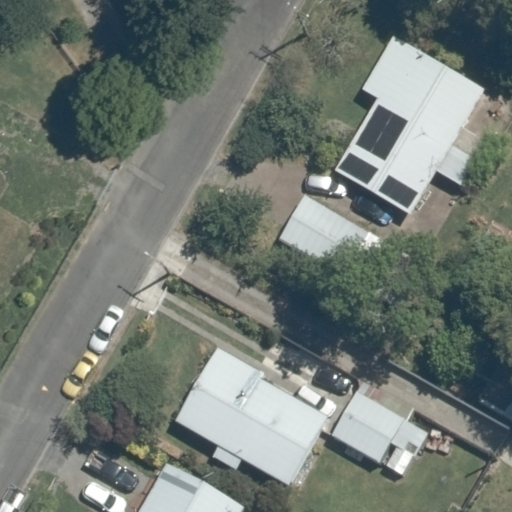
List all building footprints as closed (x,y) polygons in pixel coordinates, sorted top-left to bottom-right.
[(461,151),(495,94),(402,38),(370,92),(381,99),(337,173),(419,222),(447,176),(470,191),(485,165),(461,151)] [(315,195),(287,241),(405,314),(434,268),(315,195)] [(177,421),(180,423),(228,453),(222,462),(243,475),(250,463),(298,493),(340,426),(221,351),(177,421)] [(363,394),(337,438),(407,480),(434,436),(363,394)] [(250,511),(177,470),(152,511),(250,511)]
